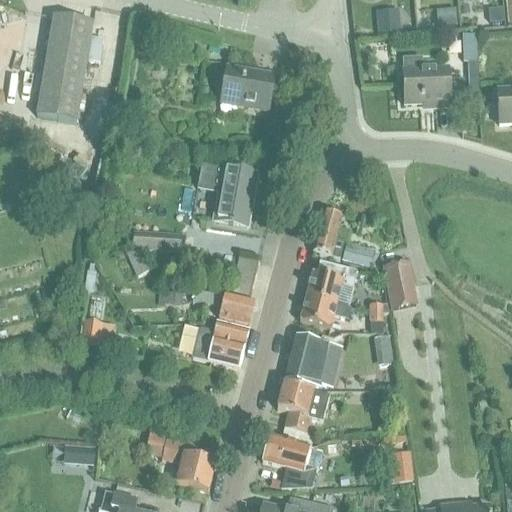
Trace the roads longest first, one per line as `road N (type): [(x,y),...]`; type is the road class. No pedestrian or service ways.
road 1 (residential): [(222,511),(286,241),(317,179),(355,158)]
road 2 (residential): [(153,0),(330,35)]
road 3 (residential): [(355,158),(443,154),(511,176)]
road 4 (residential): [(355,158),(330,35)]
